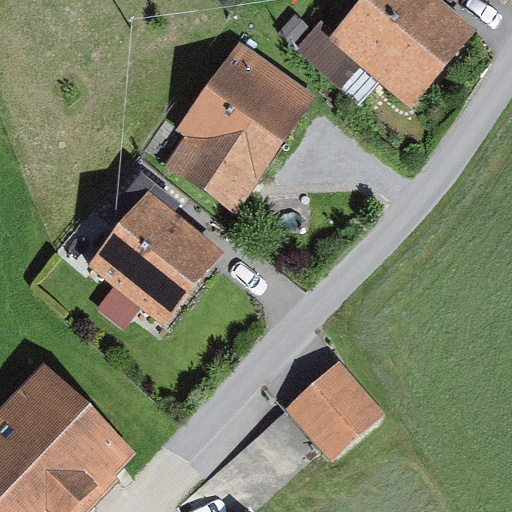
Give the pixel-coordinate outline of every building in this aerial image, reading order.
[(467,16),(447,0),(350,0),(327,28),(404,91),(467,16)] [(303,101),(237,55),(169,152),(235,198),(303,101)] [(150,197),(93,268),(159,320),(215,248),(150,197)] [(330,358),(272,411),(322,467),(381,414),(330,358)] [(42,376),(0,421),(0,511),(80,511),(131,457),(42,376)]
